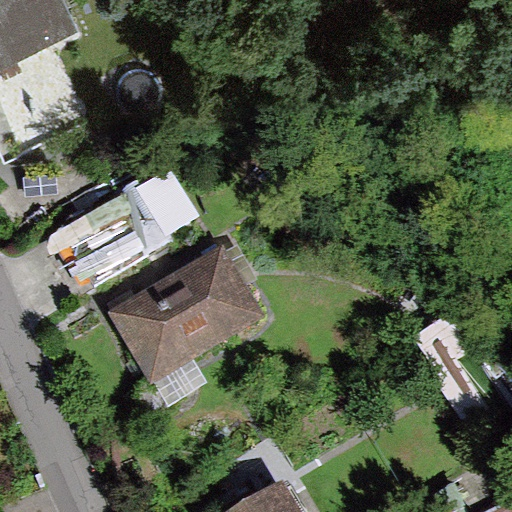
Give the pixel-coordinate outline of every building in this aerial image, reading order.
[(0,0),(0,146),(5,157),(84,121),(46,37),(80,21),(70,0),(0,0)] [(66,231),(98,286),(155,253),(152,247),(200,220),(175,177),(129,203),(126,197),(66,231)] [(224,249),(109,315),(151,388),(266,321),(224,249)] [(511,341),(482,361),(511,406),(511,341)] [(238,511),(298,511),(283,485),(238,511)]
